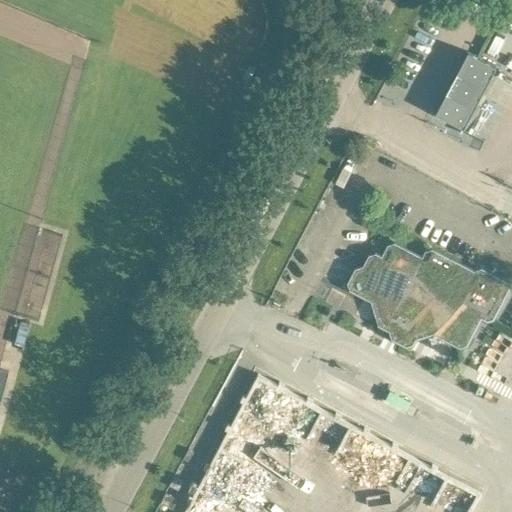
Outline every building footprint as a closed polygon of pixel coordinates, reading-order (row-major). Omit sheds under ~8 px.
[(461,132),(496,66),(467,51),(435,113),(462,127),(460,132),(461,132)] [(366,143),(374,148),(377,143),(368,139),(366,143)] [(393,335),(408,343),(406,345),(408,345),(409,343),(411,344),(412,343),(409,342),(415,332),(417,334),(429,330),(430,327),(440,332),(439,335),(440,335),(441,333),(462,343),(460,346),(461,346),(463,344),(465,345),(466,344),(463,343),(471,328),(473,329),(474,328),(472,327),(480,312),(488,317),(487,319),(488,320),(490,318),(492,319),(492,318),(490,316),(506,286),(508,287),(509,286),(506,285),(508,282),(507,282),(505,284),(479,270),(476,276),(472,274),(474,271),(473,270),(471,273),(452,263),(454,260),(452,260),(451,262),(430,251),(431,248),(430,248),(429,251),(426,249),(426,250),(428,252),(423,261),(408,253),(410,251),(408,250),(407,253),(392,245),(394,243),(393,242),(391,244),(389,243),(388,244),(391,245),(383,260),(370,253),(369,255),(372,256),(364,271),(356,267),(356,268),(358,269),(350,284),(348,283),(347,284),(350,285),(348,287),(350,288),(351,286),(377,299),(375,302),(379,313),(381,315),(377,323),(378,323),(380,321),(394,329),(391,336),(392,337),(393,335)] [(486,413),(506,358),(482,350),(462,405),(486,413)] [(297,401),(308,379),(262,357),(251,379),(297,401)] [(188,449),(183,458),(188,461),(193,452),(188,449)] [(183,481),(174,476),(169,485),(178,490),(183,481)] [(165,493),(161,502),(172,508),(177,499),(165,493)]
